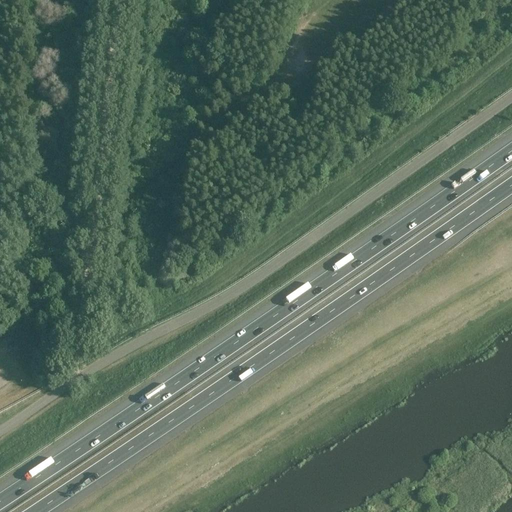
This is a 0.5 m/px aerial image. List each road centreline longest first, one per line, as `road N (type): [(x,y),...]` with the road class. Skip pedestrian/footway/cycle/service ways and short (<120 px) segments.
road 1 (motorway): [(511,148),(0,499)]
road 2 (unclassified): [(511,94),(240,288),(152,333),(0,431)]
road 3 (motorway): [(39,511),(511,187)]
road 4 (track): [(74,381),(115,0)]
